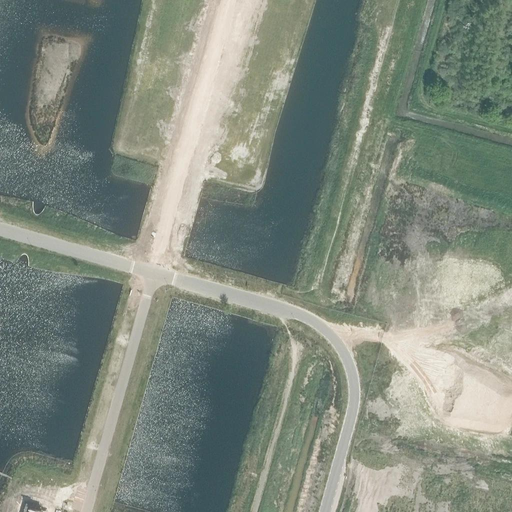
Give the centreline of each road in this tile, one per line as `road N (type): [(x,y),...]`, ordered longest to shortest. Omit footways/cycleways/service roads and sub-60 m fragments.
road 1 (residential): [(152,273),(230,0)]
road 2 (residential): [(152,273),(85,511)]
road 3 (unclassified): [(324,511),(353,384),(325,329)]
road 4 (unclassified): [(369,334),(378,511)]
road 5 (tertiary): [(315,321),(152,273)]
road 6 (tertiary): [(152,273),(0,230)]
road 7 (unclassified): [(369,334),(453,288),(487,280),(511,290)]
road 8 (unclassified): [(511,381),(479,511)]
